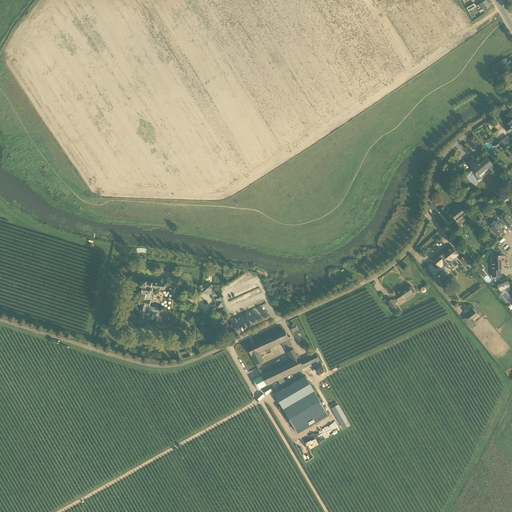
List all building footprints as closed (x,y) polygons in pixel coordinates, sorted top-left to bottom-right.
[(481,11),(490,7),(486,1),(480,3),(482,7),(479,8),(480,9),(478,10),(480,12),(481,11)] [(466,8),(468,12),(472,10),(476,7),(474,4),(466,8)] [(497,64),(499,67),(507,62),(504,59),(497,64)] [(506,146),(511,143),(506,137),(502,140),(506,146)] [(496,170),(487,158),(479,165),(474,159),(468,164),(478,176),(487,168),(492,173),(496,170)] [(471,212),(470,210),(463,202),(455,208),(456,209),(456,210),(451,214),(454,217),(453,217),(458,223),(471,212)] [(480,218),(483,215),(478,208),(474,211),(480,218)] [(498,221),(501,225),(502,224),(502,225),(505,223),(508,228),(511,224),(511,220),(507,215),(501,220),(501,219),(500,220),(499,221),(498,220),(497,220),(498,221)] [(491,227),(498,237),(504,232),(499,226),(501,225),(498,221),(497,220),(495,221),(497,223),(491,227)] [(458,254),(453,248),(450,250),(450,249),(449,250),(445,254),(444,253),(438,258),(437,257),(433,260),(439,267),(443,264),(445,266),(446,265),(447,266),(450,264),(450,262),(449,261),(453,258),(458,254)] [(499,256),(499,255),(498,255),(498,257),(493,257),(493,270),(492,270),(492,277),(501,277),(500,270),(504,270),(503,262),(504,262),(504,256),(499,256)] [(471,263),(465,256),(460,260),(466,267),(468,266),(471,263)] [(429,277),(432,274),(427,268),(424,270),(429,277)] [(142,279),(141,284),(141,287),(142,287),(140,299),(139,304),(141,305),(140,310),(146,311),(147,311),(144,322),(159,323),(160,312),(163,312),(163,309),(160,308),(149,306),(150,301),(151,292),(152,292),(152,288),(166,290),(166,283),(148,281),(148,280),(142,279)] [(498,288),(509,283),(507,279),(496,284),(498,288)] [(211,295),(212,293),(219,294),(219,287),(212,286),(212,285),(203,284),(202,294),(211,295)] [(413,294),(407,286),(401,290),(402,291),(399,292),(398,291),(398,292),(399,293),(395,296),(396,298),(392,301),(392,300),(389,302),(396,313),(399,310),(395,304),(398,301),(400,303),(413,294)] [(474,311),(464,318),(464,319),(470,327),(474,323),(475,323),(473,320),(478,315),(474,311)] [(223,332),(229,327),(222,317),(218,321),(216,322),(217,323),(217,324),(222,332),(223,332)] [(266,385),(267,386),(303,368),(303,369),(320,361),(316,354),(300,361),(284,330),(284,331),(272,336),(271,336),(269,337),(268,338),(260,341),(248,347),(247,347),(247,348),(255,365),(264,361),(260,353),(282,342),(286,351),(287,350),(288,352),(292,361),(273,370),(273,369),(262,374),(263,376),(258,378),(263,387),(266,385)] [(292,433),(325,418),(305,376),(273,391),(292,433)] [(332,417),(340,431),(346,427),(339,413),(332,417)]
